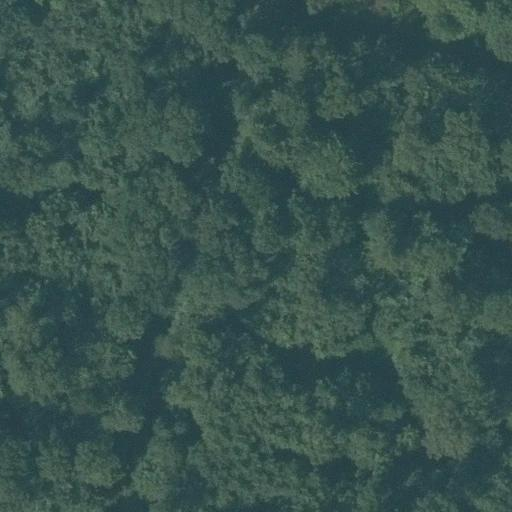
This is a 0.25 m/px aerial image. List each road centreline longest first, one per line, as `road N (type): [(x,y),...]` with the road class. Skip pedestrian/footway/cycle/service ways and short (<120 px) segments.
road 1 (track): [(243,0),(245,30),(122,511)]
road 2 (track): [(511,60),(306,0)]
